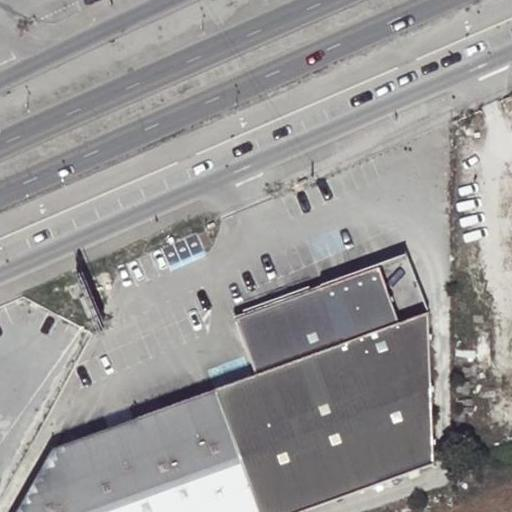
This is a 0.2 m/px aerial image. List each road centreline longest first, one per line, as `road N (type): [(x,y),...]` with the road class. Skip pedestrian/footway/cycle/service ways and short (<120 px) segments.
road 1 (unclassified): [(0,276),(511,49)]
road 2 (secondary): [(0,194),(441,0)]
road 3 (secondary): [(326,0),(0,145)]
